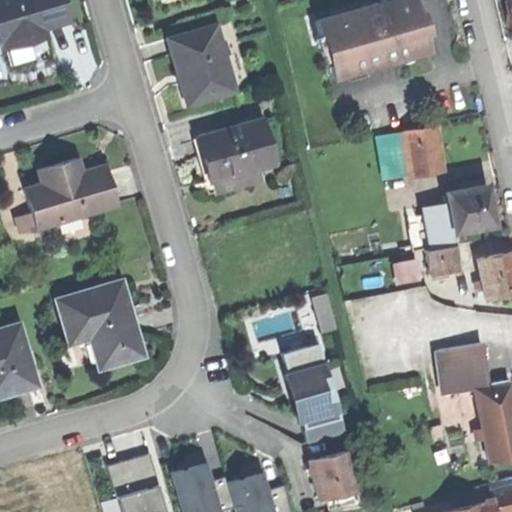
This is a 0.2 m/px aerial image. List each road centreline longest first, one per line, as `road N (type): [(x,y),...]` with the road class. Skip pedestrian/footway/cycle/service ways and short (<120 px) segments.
road 1 (track): [(388,511),(267,0)]
road 2 (residential): [(0,448),(150,400),(187,361),(189,306),(128,101)]
road 3 (unknown): [(495,85),(297,131)]
road 4 (residential): [(474,0),(511,149)]
road 5 (residential): [(128,101),(0,136)]
